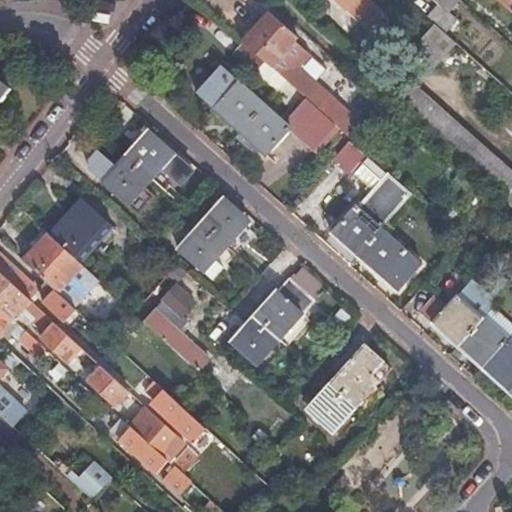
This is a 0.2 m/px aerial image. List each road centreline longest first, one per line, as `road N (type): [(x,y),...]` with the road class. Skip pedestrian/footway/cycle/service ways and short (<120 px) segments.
road 1 (residential): [(511,438),(104,65)]
road 2 (residential): [(104,65),(0,197)]
